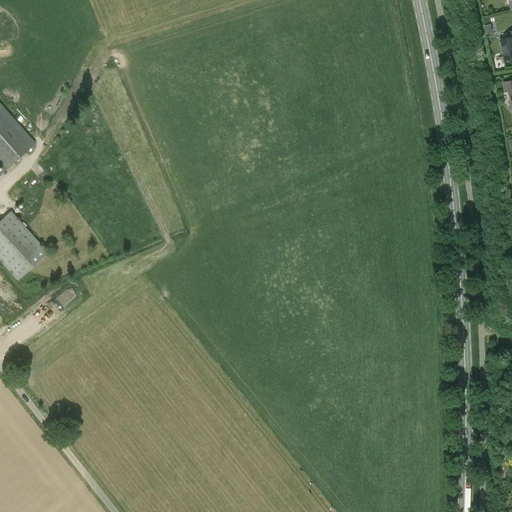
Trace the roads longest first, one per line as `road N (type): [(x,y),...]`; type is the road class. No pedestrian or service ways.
road 1 (secondary): [(463,511),(461,278),(442,83),(421,0)]
road 2 (unclassified): [(113,511),(0,365)]
